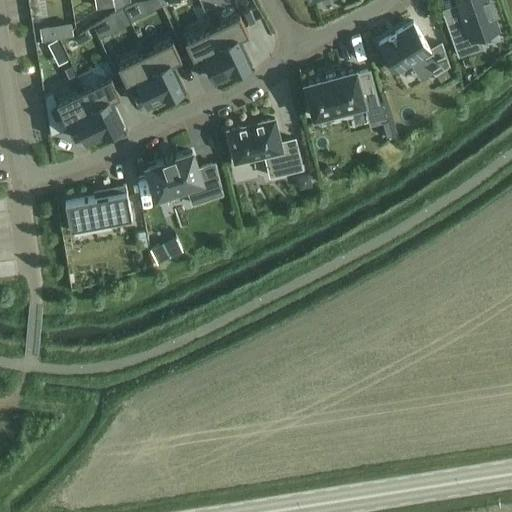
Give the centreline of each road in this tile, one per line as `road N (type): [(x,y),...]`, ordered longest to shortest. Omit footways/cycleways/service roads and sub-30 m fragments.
road 1 (residential): [(300,50),(145,134),(18,182)]
road 2 (tertiary): [(274,511),(511,474)]
road 3 (residential): [(0,58),(18,182)]
